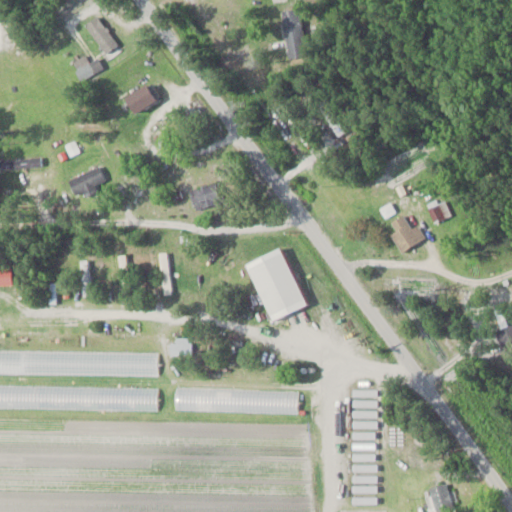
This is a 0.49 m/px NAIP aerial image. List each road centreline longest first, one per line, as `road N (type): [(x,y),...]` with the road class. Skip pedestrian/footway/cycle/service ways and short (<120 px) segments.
road 1 (tertiary): [(511,504),(141,0)]
road 2 (track): [(308,225),(0,213)]
road 3 (residential): [(339,266),(411,264),(469,282),(511,272)]
